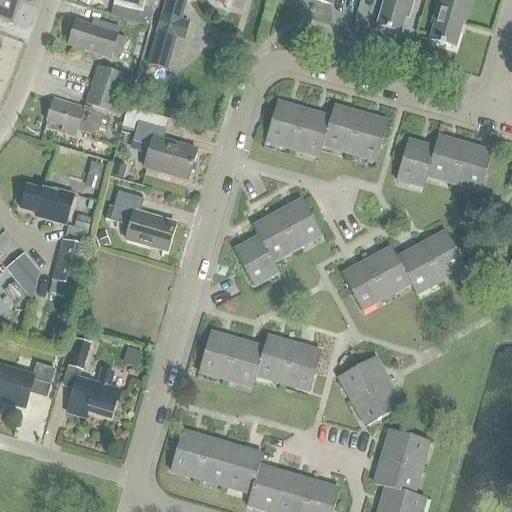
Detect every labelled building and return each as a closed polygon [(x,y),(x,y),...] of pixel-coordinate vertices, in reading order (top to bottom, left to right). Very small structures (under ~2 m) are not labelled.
[(19,2),(12,0),(0,0),(0,21),(11,26),(19,2)] [(114,0),(113,6),(142,13),(145,0),(114,0)] [(187,23),(181,21),(186,0),(164,0),(146,64),(167,70),(176,38),(183,40),(187,23)] [(407,19),(412,0),(379,0),(383,1),(375,26),(399,33),(404,18),(407,19)] [(428,42),(453,49),(461,24),(464,24),(470,0),(437,0),(430,25),(433,26),(428,42)] [(118,56),(123,40),(115,38),(117,30),(91,22),(91,23),(94,24),(93,28),(74,23),(67,47),(72,48),(71,50),(82,53),(83,51),(109,59),(110,54),(118,56)] [(91,86),(117,95),(123,76),(97,67),(91,86)] [(117,95),(91,86),(85,105),(111,114),(117,95)] [(83,133),(95,137),(102,115),(90,111),(52,100),(46,122),(61,127),(60,131),(75,136),(77,130),(83,132),(83,133)] [(264,143),(291,151),(302,111),(276,104),(264,143)] [(120,130),(132,133),(138,112),(126,108),(120,130)] [(329,119),(325,134),(326,135),(322,147),(349,155),(360,116),(333,108),(329,119)] [(319,159),(322,147),(326,135),(325,134),(329,119),(302,111),(291,151),(319,159)] [(360,116),(349,155),(375,163),(387,123),(360,116)] [(143,169),(186,182),(195,151),(161,141),(164,131),(137,124),(132,142),(149,147),(143,169)] [(433,149),(429,164),(430,164),(426,177),(453,185),(464,146),(437,138),(433,149)] [(423,189),(426,177),(430,164),(429,164),(433,149),(407,141),(395,181),(423,189)] [(464,146),(453,185),(479,193),(491,154),(464,146)] [(20,210),(36,215),(35,218),(64,226),(73,196),(42,188),(41,191),(26,187),(20,210)] [(125,241),(165,253),(174,224),(138,214),(143,200),(117,193),(109,222),(129,228),(125,241)] [(301,201),(276,215),(296,250),(321,237),(301,201)] [(251,228),(257,239),(272,263),(296,250),(276,215),(251,228)] [(445,233),(420,246),(439,282),(464,268),(445,233)] [(272,263),(257,239),(233,252),(252,288),(278,274),(272,263)] [(86,249),(61,242),(51,282),(48,296),(72,303),(86,249)] [(420,246),(396,259),(409,285),(415,296),(439,282),(420,246)] [(390,249),(365,263),(384,298),(409,285),(396,259),(390,249)] [(7,258),(22,278),(33,270),(18,250),(7,258)] [(511,257),(503,288),(511,290),(511,257)] [(384,298),(365,263),(341,276),(360,312),(384,298)] [(18,280),(18,279),(2,292),(15,307),(29,295),(29,293),(18,280)] [(198,373),(225,381),(236,342),(209,334),(198,373)] [(256,377),(282,385),(293,346),(266,338),(262,349),(258,364),(259,365),(256,377)] [(67,367),(81,371),(89,344),(75,340),(67,367)] [(255,377),(256,377),(259,365),(258,364),(262,349),(236,342),(225,381),(252,389),(255,377)] [(293,346),(282,385),(309,393),(320,354),(293,346)] [(338,378),(352,403),(387,383),(374,359),(338,378)] [(45,400),(54,370),(35,365),(32,377),(0,367),(0,402),(24,410),(28,394),(45,400)] [(67,407),(109,420),(118,391),(108,388),(112,374),(101,371),(96,385),(75,379),(67,407)] [(387,383),(352,403),(365,427),(401,408),(387,383)] [(389,431),(381,458),(420,469),(428,442),(389,431)] [(169,472),(197,480),(208,441),(180,432),(169,472)] [(197,480),(222,487),(234,448),(208,441),(197,480)] [(222,487),(249,495),(258,468),(261,456),(234,448),(222,487)] [(373,485),(385,489),(399,493),(399,492),(413,496),(420,469),(381,458),(373,485)] [(246,506),(265,511),(275,511),(287,476),(258,468),(249,495),(246,506)] [(275,511),(305,511),(314,484),(287,476),(275,511)] [(314,484),(305,511),(332,511),(338,491),(314,484)] [(413,496),(399,492),(399,493),(385,489),(377,511),(420,511),(424,499),(413,496)]
